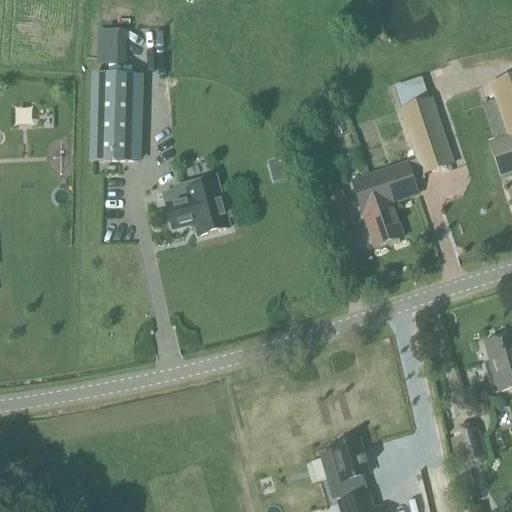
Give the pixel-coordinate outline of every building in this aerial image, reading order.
[(137,164),(139,85),(140,78),(110,78),(93,77),(91,163),(137,164)] [(511,174),(511,78),(492,85),(509,137),(491,143),(502,178),(511,174)] [(431,101),(402,111),(419,162),(352,184),(357,200),(373,194),(378,209),(391,204),(417,196),(411,178),(423,174),(423,175),(452,166),(431,101)] [(199,238),(201,237),(230,230),(227,219),(231,218),(226,200),(222,201),(216,179),(191,185),(175,190),(177,195),(164,199),(173,232),(189,227),(197,232),(199,238)] [(335,233),(353,227),(341,194),(316,203),(324,227),(332,225),(335,233)] [(402,239),(391,204),(378,209),(373,194),(357,200),(362,214),(363,214),(375,249),(402,239)] [(96,206),(100,225),(124,219),(120,201),(96,206)] [(178,265),(148,265),(149,288),(178,288),(178,265)] [(511,336),(486,345),(491,363),(485,365),(494,395),(511,389),(511,336)] [(487,460),(478,429),(467,425),(456,428),(453,436),(444,439),(452,466),(460,463),(461,468),(469,474),(484,469),(487,460)] [(333,454),(320,458),(333,503),(341,500),(343,505),(339,506),(340,511),(381,511),(381,510),(373,511),(369,497),(365,498),(364,493),(367,492),(363,479),(369,477),(359,442),(332,450),(333,454)]
